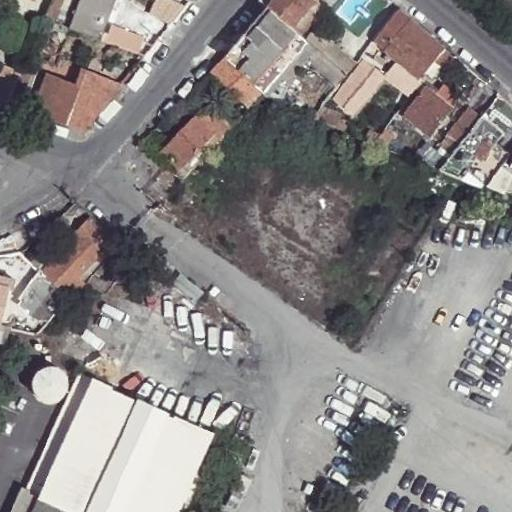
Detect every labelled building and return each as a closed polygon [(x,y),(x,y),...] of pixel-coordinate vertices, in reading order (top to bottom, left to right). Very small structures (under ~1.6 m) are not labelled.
[(67,0),(51,0),(43,20),(55,25),(61,10),(64,11),(67,0)] [(79,0),(69,30),(99,41),(113,0),(79,0)] [(181,12),(190,1),(187,0),(174,0),(171,6),(181,12)] [(271,0),(266,7),(299,34),(321,7),(313,0),(271,0)] [(265,8),(222,58),(253,86),(296,35),(265,8)] [(442,47),(397,9),(372,42),(416,79),(422,72),(442,47)] [(305,40),(346,75),(358,60),(317,25),(305,40)] [(114,46),(136,54),(139,43),(117,35),(114,46)] [(296,35),(253,86),(261,95),(263,93),(273,81),(293,57),(305,43),(296,35)] [(313,50),(305,43),(293,57),(301,63),(306,58),(313,50)] [(453,56),(442,47),(422,72),(430,79),(440,68),(443,70),(453,56)] [(344,77),(313,50),(306,58),(337,85),(344,77)] [(220,62),(207,74),(247,110),(261,95),(253,86),(222,58),(220,62)] [(37,64),(27,59),(20,73),(31,78),(37,64)] [(3,66),(0,71),(0,100),(7,103),(12,92),(20,73),(3,66)] [(31,78),(20,73),(12,92),(26,97),(33,79),(31,78)] [(393,75),(388,81),(395,87),(400,81),(393,75)] [(83,132),(121,86),(91,76),(86,91),(45,76),(31,113),(83,132)] [(273,81),(263,93),(273,98),(281,88),(273,81)] [(434,96),(423,87),(401,114),(429,137),(458,100),(441,87),(434,96)] [(26,97),(12,92),(7,103),(21,109),(26,97)] [(453,151),(480,115),(467,105),(446,132),(446,133),(440,140),(453,151)] [(183,177),(232,125),(212,106),(200,119),(196,115),(159,154),(183,177)] [(511,129),(511,124),(488,106),(480,115),(453,151),(439,168),(457,175),(484,186),(499,167),(502,163),(511,149),(511,143),(505,138),(511,129)] [(320,107),(312,117),(311,119),(343,131),(344,127),(337,125),(340,114),(320,107)] [(152,129),(139,141),(144,146),(148,149),(160,136),(152,129)] [(392,137),(383,130),(378,137),(372,144),(383,149),(392,137)] [(372,144),(378,137),(369,133),(365,141),(372,144)] [(511,161),(511,149),(502,163),(508,167),(511,161)] [(499,167),(484,186),(482,188),(511,200),(511,161),(508,167),(511,169),(509,175),(499,167)] [(508,167),(502,163),(499,167),(509,175),(511,169),(508,167)] [(34,259),(30,262),(39,272),(68,299),(82,285),(75,278),(96,255),(101,259),(115,244),(88,218),(74,233),(79,238),(54,266),(52,264),(46,270),(34,259)] [(68,299),(39,272),(35,276),(20,299),(47,323),(68,299)] [(0,324),(0,325),(10,289),(0,286),(0,324)] [(0,325),(0,324),(0,346),(9,327),(0,325)] [(40,369),(35,376),(34,376),(33,384),(36,392),(42,398),(50,400),(57,398),(64,393),(67,386),(66,377),(62,371),(55,366),(47,366),(40,369)] [(224,442),(81,377),(49,447),(62,454),(50,480),(37,474),(30,488),(43,496),(35,511),(175,511),(179,503),(193,509),(224,442)] [(62,454),(49,447),(37,474),(50,480),(62,454)] [(30,488),(18,511),(35,511),(43,496),(30,488)] [(191,511),(193,509),(179,503),(175,511),(191,511)]
